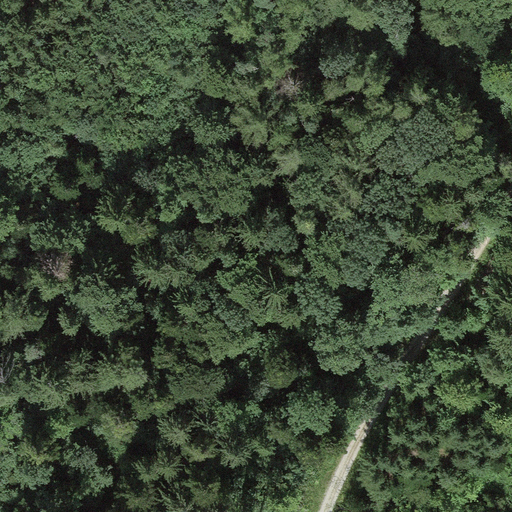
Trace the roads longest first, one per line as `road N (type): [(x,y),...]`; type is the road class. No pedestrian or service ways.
road 1 (track): [(0,185),(345,347),(420,344)]
road 2 (track): [(330,511),(374,417),(511,200)]
